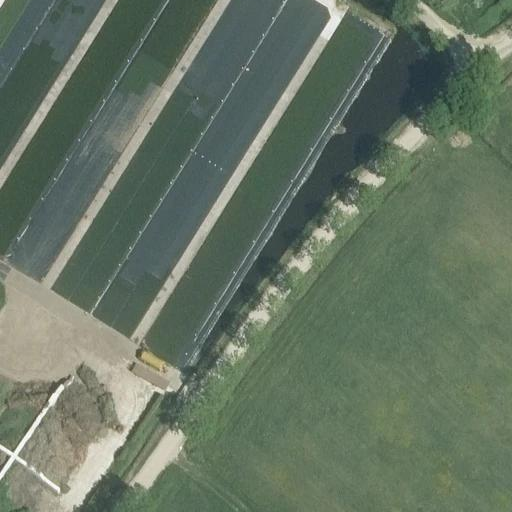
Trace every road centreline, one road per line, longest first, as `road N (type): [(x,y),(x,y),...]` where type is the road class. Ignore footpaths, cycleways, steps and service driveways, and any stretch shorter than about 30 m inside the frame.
road 1 (track): [(477,67),(286,282),(121,511)]
road 2 (unknown): [(0,272),(201,398)]
road 3 (unclassified): [(410,0),(477,67),(511,38)]
